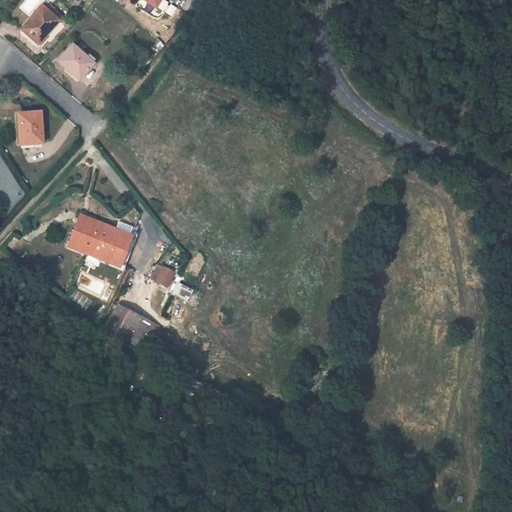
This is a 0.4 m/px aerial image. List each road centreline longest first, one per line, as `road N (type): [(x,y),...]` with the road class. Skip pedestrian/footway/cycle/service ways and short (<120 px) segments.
road 1 (tertiary): [(511,184),(429,151),(351,100),(331,73),(320,0)]
road 2 (track): [(95,134),(206,0)]
road 3 (track): [(0,236),(95,134),(89,128)]
